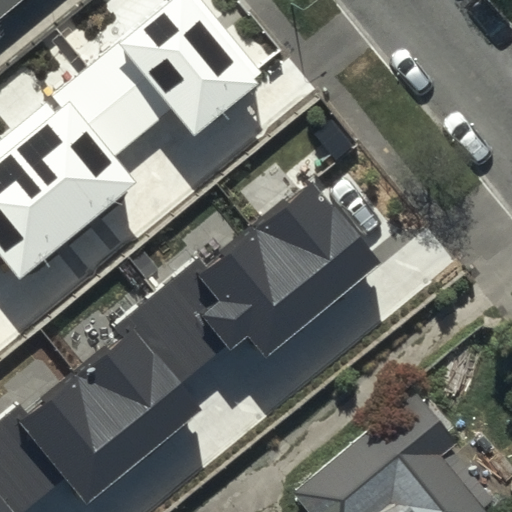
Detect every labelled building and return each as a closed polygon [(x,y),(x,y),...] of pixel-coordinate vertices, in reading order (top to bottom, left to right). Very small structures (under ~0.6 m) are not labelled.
[(0,0),(0,29),(35,0),(0,0)] [(183,0),(167,0),(113,44),(186,133),(250,82),(183,0)] [(63,103),(6,150),(73,232),(130,185),(63,103)] [(6,150),(0,154),(0,263),(14,280),(73,232),(6,150)] [(308,179),(250,226),(317,308),(375,262),(308,179)] [(250,226),(192,274),(214,301),(198,314),(225,347),(241,334),(258,356),(317,308),(250,226)] [(127,326),(70,372),(137,454),(194,408),(127,326)] [(70,372),(11,420),(78,502),(137,454),(70,372)] [(490,511),(446,461),(467,443),(422,392),(301,497),(313,511),(490,511)]
